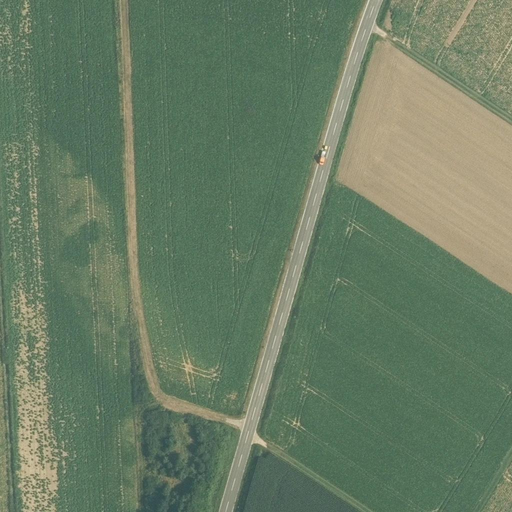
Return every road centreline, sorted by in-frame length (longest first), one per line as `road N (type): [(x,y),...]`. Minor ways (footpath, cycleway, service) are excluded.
road 1 (secondary): [(226,511),(376,0)]
road 2 (track): [(153,397),(133,237),(127,0)]
road 3 (track): [(367,23),(511,119)]
road 4 (track): [(91,378),(250,427)]
road 5 (track): [(369,511),(247,438)]
